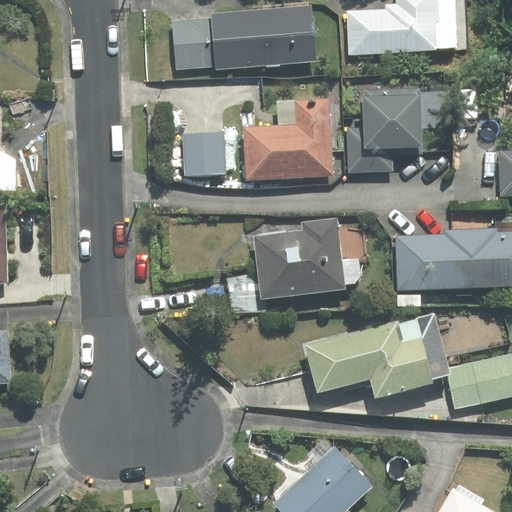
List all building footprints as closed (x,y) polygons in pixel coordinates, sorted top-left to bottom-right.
[(350,54),(467,49),(465,0),(396,0),(397,4),(386,5),(386,9),(348,11),(350,54)] [(310,6),(212,14),(212,18),(216,66),(217,68),(315,60),(310,6)] [(216,66),(212,18),(172,21),(176,69),(216,66)] [(393,171),(392,154),(422,154),(420,88),(363,90),(364,128),(348,128),(349,172),(393,171)] [(332,174),(327,100),(277,103),(279,126),(244,128),(247,179),(332,174)] [(223,132),(183,135),(185,175),(225,173),(223,132)] [(511,150),(500,151),(502,195),(511,194),(511,150)] [(0,190),(17,190),(16,160),(0,151),(0,190)] [(303,231),(254,237),(259,273),(262,298),(266,298),(345,288),(337,219),(302,223),(303,231)] [(397,237),(399,289),(511,284),(511,232),(497,233),(497,228),(445,230),(445,235),(397,237)] [(262,298),(259,273),(226,277),(231,314),(267,310),(266,298),(262,298)] [(371,379),(376,397),(433,382),(432,378),(445,375),(429,315),(399,323),(399,320),(305,345),(318,393),(371,379)] [(0,382),(11,382),(8,330),(0,330),(0,382)] [(455,408),(511,395),(511,354),(446,369),(455,408)] [(343,511),(370,487),(335,449),(275,505),(281,511),(343,511)] [(491,511),(453,489),(439,511),(491,511)]
